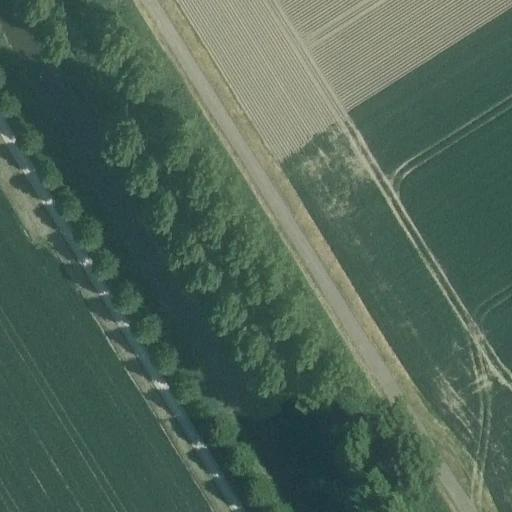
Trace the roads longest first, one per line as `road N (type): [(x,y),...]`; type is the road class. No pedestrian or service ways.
road 1 (unclassified): [(474,511),(151,0)]
road 2 (unclassified): [(237,511),(0,124)]
